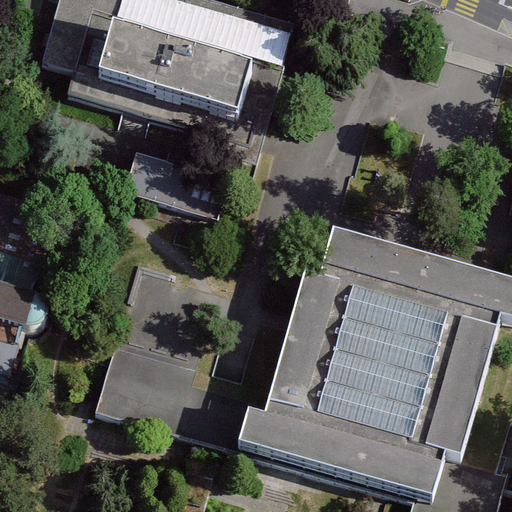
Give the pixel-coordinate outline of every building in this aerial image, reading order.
[(301,35),(181,0),(65,0),(44,74),(78,84),(72,106),(151,129),(147,142),(175,150),(260,175),(301,35)] [(168,172),(138,164),(127,202),(218,229),(230,190),(168,172)] [(0,378),(14,382),(27,336),(33,338),(41,339),(47,337),(51,332),(54,327),(54,319),(52,312),(49,308),(42,304),(36,302),(61,214),(0,197),(0,378)] [(511,280),(511,281),(336,232),(322,281),(305,276),(268,406),(265,417),(249,413),(238,454),(416,504),(413,511),(501,511),(511,479),(463,466),(503,327),(511,329),(511,280)] [(196,442),(215,375),(119,348),(104,400),(100,415),(196,442)] [(209,446),(196,442),(176,511),(206,511),(224,450),(209,446)]
